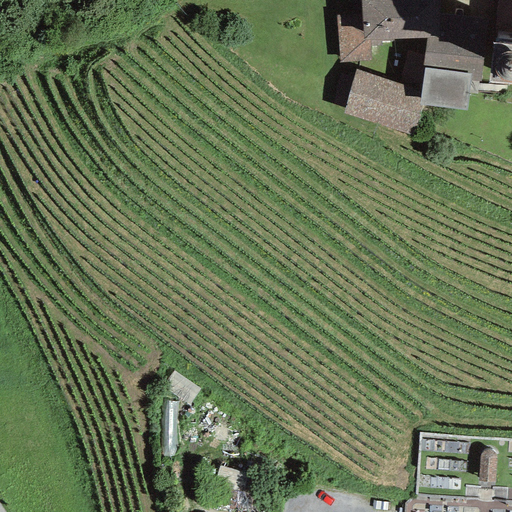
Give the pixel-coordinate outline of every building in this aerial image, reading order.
[(363,40),(370,40),(427,38),(424,67),(470,76),(470,81),(480,82),(488,18),(438,13),(438,0),(361,0),(362,14),(363,40)] [(340,63),(371,60),(370,40),(363,40),(362,14),(336,16),(340,63)] [(511,37),(511,47),(493,44),(489,82),(511,84),(511,37)] [(466,110),(470,81),(470,76),(424,67),(422,91),(421,103),(423,104),(466,110)] [(356,70),(344,114),(413,136),(423,104),(421,103),(422,91),(356,70)]
